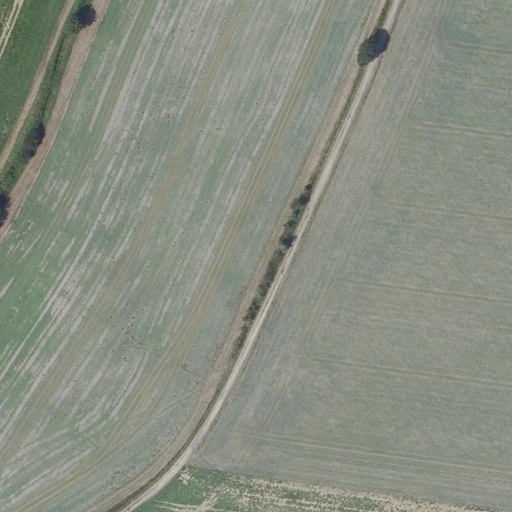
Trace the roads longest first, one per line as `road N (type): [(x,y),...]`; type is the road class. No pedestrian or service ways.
road 1 (track): [(128,511),(181,465),(229,388),(397,0)]
road 2 (track): [(75,0),(29,128),(0,177)]
